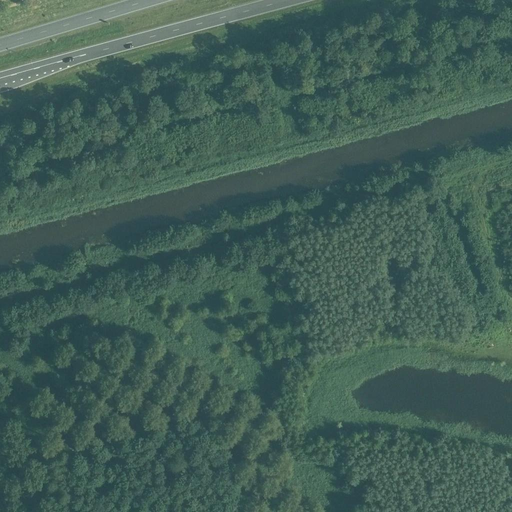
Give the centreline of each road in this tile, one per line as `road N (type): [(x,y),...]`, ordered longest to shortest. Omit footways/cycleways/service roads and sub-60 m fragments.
road 1 (track): [(0,295),(436,177)]
road 2 (trunk): [(0,79),(292,0)]
road 3 (trunk): [(158,0),(0,46)]
